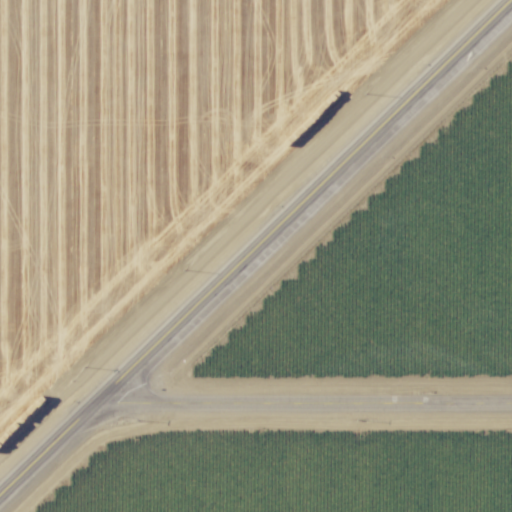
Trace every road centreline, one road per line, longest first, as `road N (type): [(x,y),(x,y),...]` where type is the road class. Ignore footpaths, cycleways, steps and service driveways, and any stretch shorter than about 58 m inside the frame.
road 1 (secondary): [(0,505),(511,10)]
road 2 (residential): [(125,391),(165,415),(511,415)]
